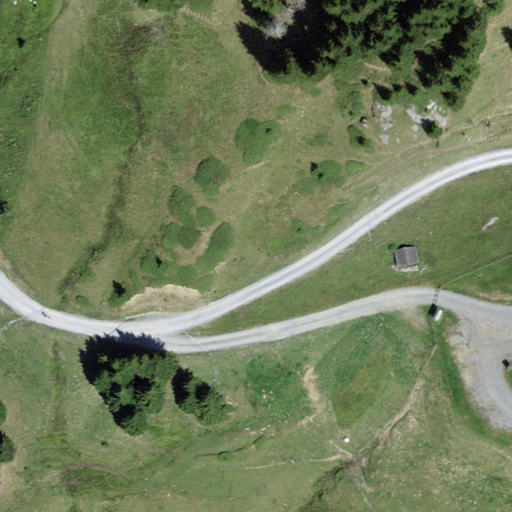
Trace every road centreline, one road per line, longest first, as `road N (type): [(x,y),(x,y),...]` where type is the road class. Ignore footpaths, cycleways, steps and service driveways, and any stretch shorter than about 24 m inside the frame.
road 1 (track): [(0,289),(33,313),(98,327),(181,320),(288,273),(437,175),(511,156)]
road 2 (track): [(143,328),(148,337),(173,342),(214,339),(429,293)]
